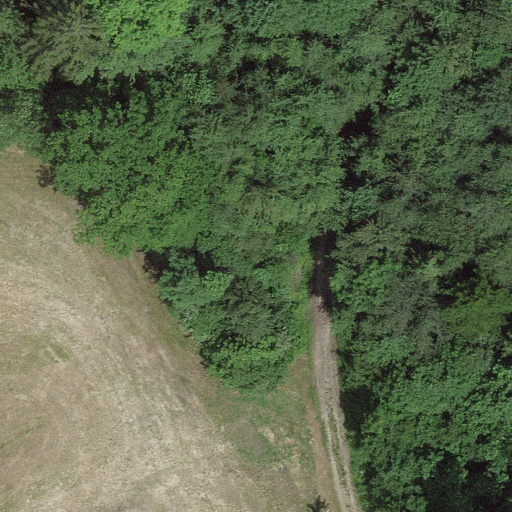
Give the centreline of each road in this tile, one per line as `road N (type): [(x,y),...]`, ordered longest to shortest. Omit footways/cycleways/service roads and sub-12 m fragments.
road 1 (track): [(232,0),(325,150),(348,343),(372,445),(410,511)]
road 2 (track): [(437,0),(333,218)]
